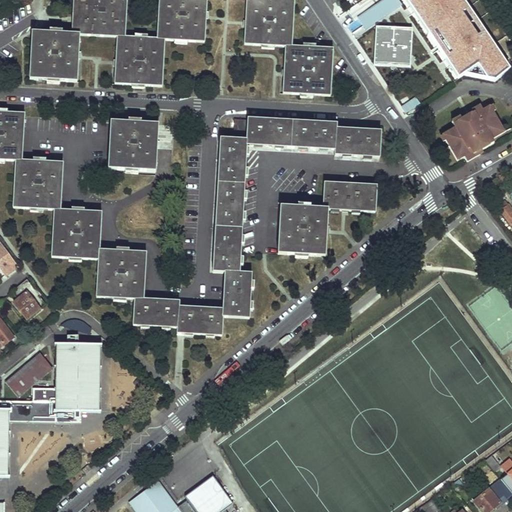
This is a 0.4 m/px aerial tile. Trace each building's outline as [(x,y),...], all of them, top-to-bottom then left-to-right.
[(159,0),(157,40),(125,38),(126,0),(73,0),(72,35),(33,32),(30,80),(77,83),(80,36),(116,37),(114,85),(161,88),(164,40),(204,42),(206,0),(245,0),(243,45),(285,48),(281,95),(329,98),(332,50),(292,48),(295,1),(278,0),(159,0)] [(511,69),(463,0),(363,0),(341,15),(373,65),(406,112),(459,78),(479,64),(487,79),(496,81),(511,69)] [(475,114),(476,116),(484,111),(481,107),(473,111),(475,114)] [(462,121),(454,126),(456,129),(444,136),(458,161),(465,157),(466,160),(482,151),(494,144),(492,140),(505,133),(490,108),(484,111),(476,116),(475,114),(462,121)] [(219,142),(212,274),(225,275),(223,313),(178,310),(178,304),(144,301),(146,255),(99,252),(100,213),(59,211),(61,165),(21,162),(23,116),(0,114),(0,161),(14,162),(11,209),(53,211),(51,259),(98,262),(96,299),(134,301),(132,327),(177,330),(176,335),(221,338),(222,319),(248,320),(251,276),(238,275),(245,146),(333,151),(334,157),(378,159),(379,133),(335,130),(335,125),(247,120),(247,122),(246,136),(245,143),(219,142)] [(460,118),(452,123),(454,126),(462,121),(460,118)] [(233,121),(233,135),(246,136),(247,122),(233,121)] [(110,123),(107,169),(155,172),(157,126),(110,123)] [(482,151),(466,160),(468,163),(484,154),(482,151)] [(279,209),(277,255),(324,257),(327,212),(373,214),(374,187),(324,184),(322,211),(279,209)] [(511,227),(511,210),(508,204),(506,205),(504,203),(498,207),(500,210),(499,211),(511,227)] [(0,268),(5,276),(17,268),(0,243),(0,268)] [(11,293),(16,299),(12,303),(26,320),(45,306),(26,281),(11,293)] [(0,340),(3,345),(12,338),(0,322),(0,340)] [(0,411),(0,478),(9,479),(10,424),(79,425),(79,415),(100,415),(100,346),(56,345),(55,401),(10,401),(9,412),(0,411)] [(41,355),(6,383),(17,397),(52,370),(41,355)] [(484,461),(492,470),(499,464),(492,455),(484,461)] [(511,463),(509,461),(501,467),(511,480),(511,463)] [(223,511),(231,506),(210,478),(183,500),(185,503),(176,511),(154,482),(125,504),(131,511),(223,511)] [(494,485),(473,501),(481,511),(489,511),(498,505),(499,506),(506,500),(494,485)] [(422,507),(426,511),(434,511),(427,503),(422,507)]
